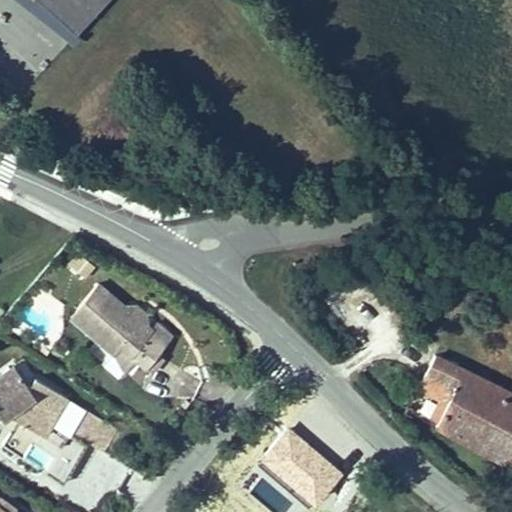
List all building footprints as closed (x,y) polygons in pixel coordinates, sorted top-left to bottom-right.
[(36,0),(77,37),(110,0),(36,0)] [(75,248),(64,266),(84,278),(95,261),(75,248)] [(93,281),(69,314),(110,344),(117,337),(151,364),(162,349),(157,346),(167,329),(154,318),(147,326),(93,281)] [(28,375),(13,353),(0,361),(0,403),(6,402),(38,427),(64,391),(33,367),(28,375)] [(511,396),(440,360),(425,390),(445,401),(458,407),(448,433),(511,465),(511,396)] [(458,407),(445,401),(435,426),(448,433),(458,407)] [(113,427),(81,404),(68,425),(99,447),(113,427)] [(11,500),(0,492),(0,507),(2,509),(11,500)]
